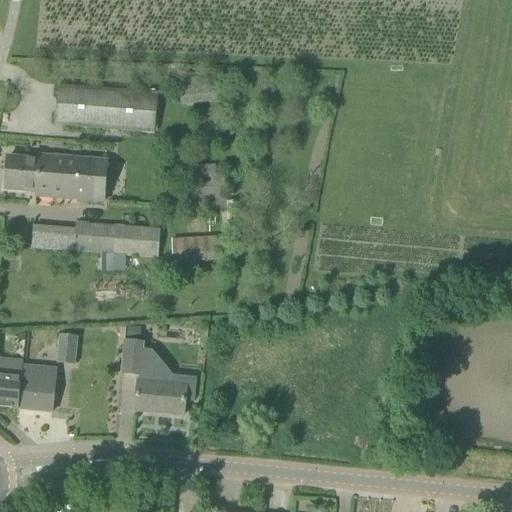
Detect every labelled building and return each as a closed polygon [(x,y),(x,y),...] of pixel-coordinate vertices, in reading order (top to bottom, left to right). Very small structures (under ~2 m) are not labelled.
[(223,79),(179,82),(180,108),(225,105),(223,79)] [(156,95),(58,87),(55,126),(153,134),(156,95)] [(39,162),(7,159),(4,189),(36,192),(36,197),(104,203),(107,162),(39,156),(39,162)] [(188,168),(190,212),(227,210),(225,174),(216,174),(216,166),(188,168)] [(160,231),(130,228),(76,224),(73,252),(158,259),(160,231)] [(221,237),(172,240),(174,264),(223,261),(221,237)] [(57,340),(55,363),(71,364),(73,341),(57,340)] [(135,412),(184,416),(185,402),(194,402),(196,387),(172,385),(172,376),(152,352),(143,351),(144,344),(125,342),(121,375),(138,376),(135,412)] [(23,362),(0,359),(0,408),(18,410),(23,367),(23,362)] [(56,370),(23,367),(18,410),(52,414),(56,370)]
